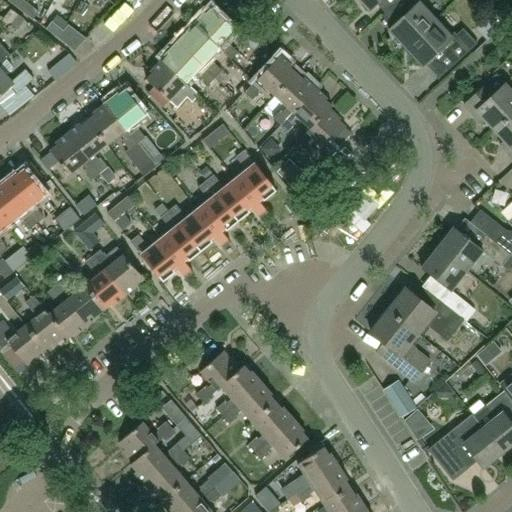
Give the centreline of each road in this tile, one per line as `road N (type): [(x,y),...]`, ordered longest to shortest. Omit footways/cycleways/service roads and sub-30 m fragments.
road 1 (residential): [(17,511),(49,473),(76,415),(242,281),(322,310)]
road 2 (unclassified): [(322,310),(418,182),(420,144),(411,120),(297,0)]
road 3 (unclassified): [(414,511),(336,392),(319,354),(322,310)]
road 4 (residential): [(0,139),(164,0)]
